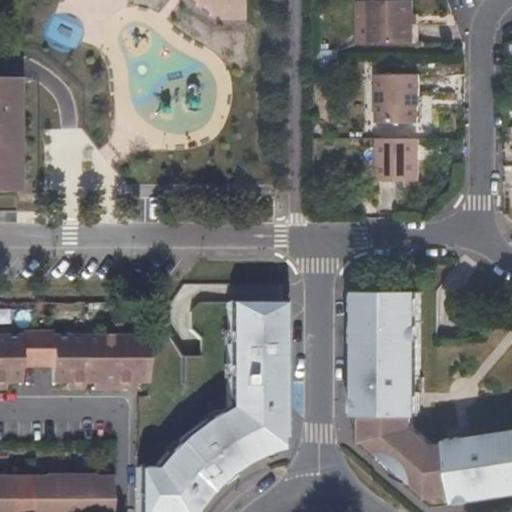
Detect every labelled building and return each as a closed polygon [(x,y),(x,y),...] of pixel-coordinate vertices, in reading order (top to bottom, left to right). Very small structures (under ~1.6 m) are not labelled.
[(413,43),(412,0),(369,0),(370,43),(413,43)] [(414,124),(413,78),(376,78),(377,124),(414,124)] [(0,192),(14,192),(16,82),(0,81),(0,192)] [(418,182),(417,138),(377,138),(378,181),(418,182)] [(418,290),(353,291),(354,445),(427,509),(511,496),(511,421),(473,428),(472,424),(455,426),(457,434),(448,434),(447,431),(433,433),(435,438),(423,439),(416,424),(416,412),(420,412),(420,399),(416,400),(417,391),(423,390),(423,375),(420,376),(418,290)] [(151,468),(134,468),(134,511),(192,511),(195,508),(212,488),(224,477),(234,472),(251,461),(278,451),(278,439),(281,439),(281,303),(223,301),(224,407),(198,422),(178,438),(162,453),(151,468)] [(0,390),(3,390),(4,384),(18,384),(18,362),(49,362),(49,384),(65,384),(64,391),(81,391),(81,384),(97,384),(97,391),(127,391),(127,384),(144,384),(144,337),(52,336),(51,332),(17,333),(17,337),(0,336),(0,390)] [(0,511),(107,511),(107,476),(91,476),(91,475),(42,477),(41,478),(0,477),(0,511)]
